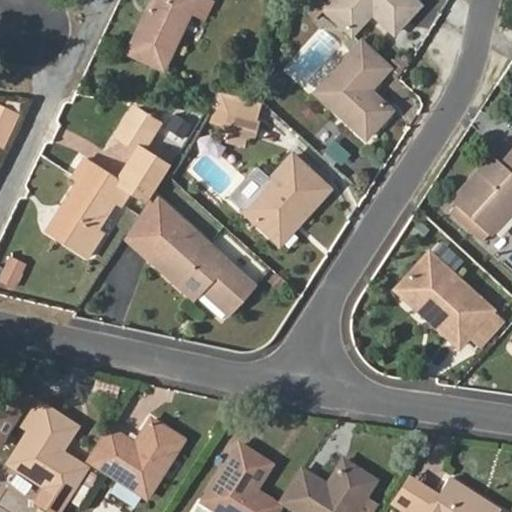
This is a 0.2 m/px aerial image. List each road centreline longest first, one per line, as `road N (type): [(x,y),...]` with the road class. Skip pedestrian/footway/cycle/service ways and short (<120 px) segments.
road 1 (residential): [(489,0),(452,108),(333,302),(298,378)]
road 2 (residential): [(298,378),(0,319)]
road 3 (residential): [(511,413),(298,378)]
road 4 (residential): [(0,195),(61,61)]
